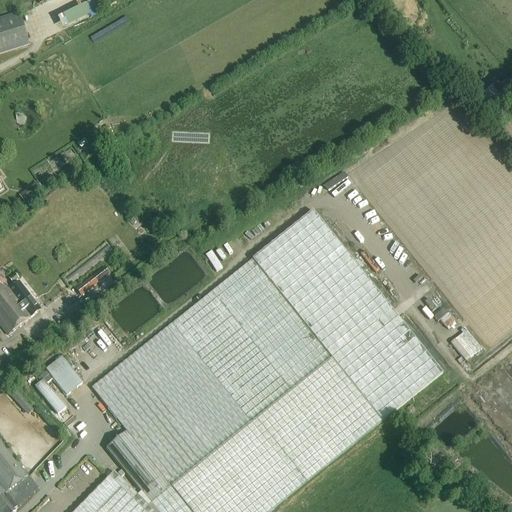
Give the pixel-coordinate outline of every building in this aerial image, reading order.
[(0,54),(29,46),(20,14),(0,19),(0,54)] [(37,183),(19,196),(26,205),(44,192),(37,183)] [(271,511),(382,424),(443,376),(313,213),(252,261),(92,389),(127,433),(106,449),(120,467),(150,505),(149,507),(114,473),(77,511),(271,511)] [(216,272),(222,269),(213,251),(207,254),(216,272)] [(104,268),(77,289),(83,297),(110,275),(104,268)] [(15,274),(8,279),(13,285),(19,280),(15,274)] [(0,325),(8,336),(41,311),(19,282),(10,289),(6,284),(0,276),(0,325)] [(435,316),(446,329),(455,321),(445,308),(435,316)] [(465,362),(482,350),(468,330),(450,341),(465,362)] [(82,384),(62,358),(45,371),(66,397),(82,384)] [(35,388),(58,415),(66,408),(43,381),(35,388)] [(28,415),(34,410),(15,388),(9,394),(28,415)] [(0,511),(16,511),(40,494),(0,441),(0,511)] [(74,485),(78,489),(98,470),(94,465),(89,470),(83,465),(65,482),(71,487),(74,485)]
